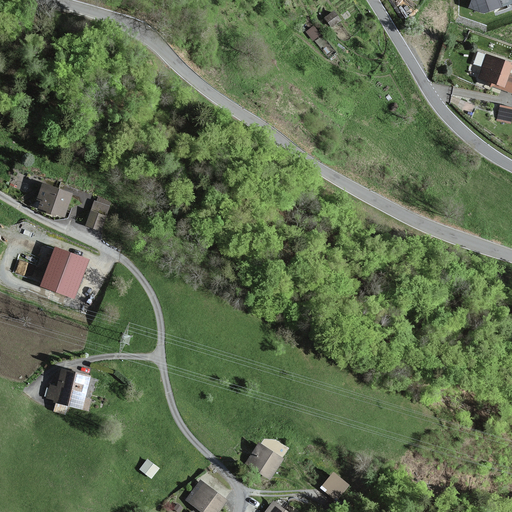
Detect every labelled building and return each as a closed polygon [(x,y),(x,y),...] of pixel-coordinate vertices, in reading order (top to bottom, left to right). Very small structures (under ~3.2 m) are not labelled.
[(483,12),(501,6),(498,0),(473,0),(470,7),(483,12)] [(511,69),(511,64),(487,55),(477,79),(490,84),(489,87),(511,95),(511,75),(510,75),(511,69)] [(498,116),(511,118),(511,105),(500,104),(498,116)] [(69,197),(39,186),(34,199),(40,201),(37,209),(61,218),(69,197)] [(108,207),(93,202),(85,226),(100,231),(108,207)] [(85,262),(50,249),(36,288),(71,301),(85,262)] [(87,379),(59,372),(55,389),(48,387),(45,399),(87,409),(89,401),(82,399),(87,379)] [(279,461),(255,446),(244,465),(268,479),(279,461)] [(157,470),(146,461),(138,470),(150,479),(157,470)] [(334,500),(345,488),(330,476),(321,486),(327,491),(325,493),(334,500)] [(215,511),(223,503),(198,484),(185,500),(200,511),(215,511)]
